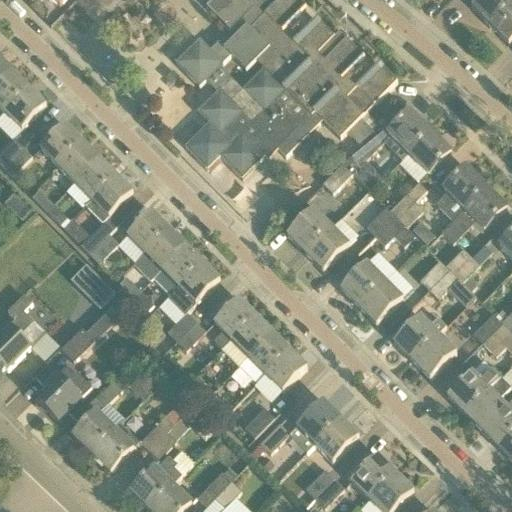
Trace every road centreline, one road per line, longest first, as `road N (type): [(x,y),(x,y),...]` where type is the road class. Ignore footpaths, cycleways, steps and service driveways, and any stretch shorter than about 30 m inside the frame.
road 1 (residential): [(493,511),(0,12)]
road 2 (residential): [(355,0),(511,135)]
